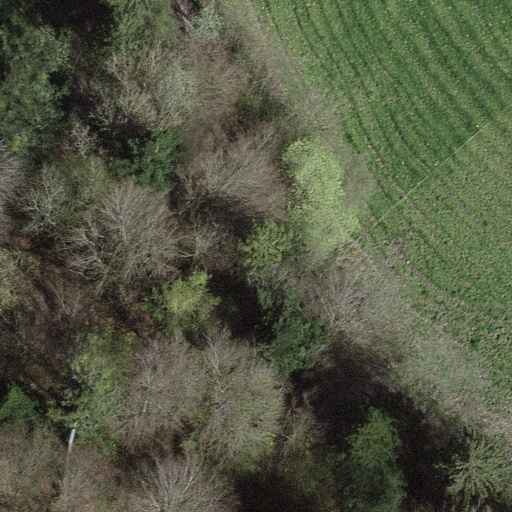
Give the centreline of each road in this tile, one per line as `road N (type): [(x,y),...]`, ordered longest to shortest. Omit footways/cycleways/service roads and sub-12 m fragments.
road 1 (track): [(168,0),(177,48),(285,321),(511,479)]
road 2 (track): [(0,227),(178,402),(227,511)]
